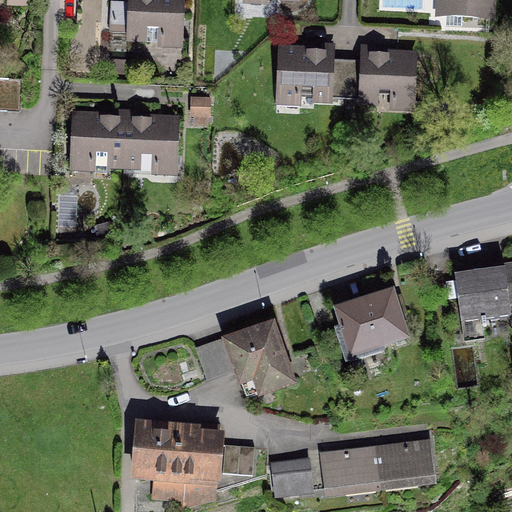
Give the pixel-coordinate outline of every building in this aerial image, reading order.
[(180,46),(181,0),(108,0),(108,30),(123,31),(123,41),(154,42),(154,46),(180,46)] [(493,21),(493,0),(439,0),(439,19),(493,21)] [(333,59),(334,42),(317,42),(317,46),(275,44),(273,106),(311,108),(311,103),(331,104),(331,96),(345,96),(346,59),(333,59)] [(356,104),(386,105),(385,112),(415,112),(416,52),(359,50),(359,60),(346,59),(345,96),(356,96),(356,104)] [(20,109),(22,80),(0,78),(0,107),(13,109),(20,109)] [(151,175),(175,176),(178,117),(133,115),(133,126),(125,126),(123,165),(139,166),(140,158),(151,158),(151,175)] [(118,119),(75,118),(73,163),(93,164),(93,174),(108,175),(109,164),(123,165),(125,126),(117,126),(118,119)] [(110,221),(97,225),(100,237),(114,233),(110,221)] [(511,306),(511,264),(502,266),(503,272),(451,278),(456,326),(509,320),(507,307),(511,306)] [(401,288),(330,310),(335,329),(331,331),(343,366),(382,355),(380,350),(420,338),(401,288)] [(284,323),(195,351),(206,382),(227,375),(233,391),(240,389),(244,399),(252,396),(254,402),(303,384),(284,323)] [(331,399),(309,399),(310,422),(332,422),(331,399)] [(160,483),(159,502),(213,506),(215,487),(216,476),(219,446),(219,429),(131,425),(128,485),(160,483)] [(433,485),(430,442),(375,449),(383,493),(433,485)] [(216,476),(261,477),(264,450),(219,446),(216,476)] [(375,449),(319,456),(326,500),(383,493),(375,449)] [(309,461),(268,466),(273,500),(313,495),(309,461)]
